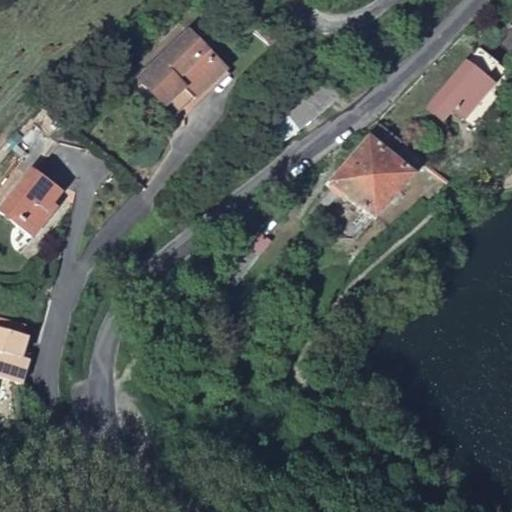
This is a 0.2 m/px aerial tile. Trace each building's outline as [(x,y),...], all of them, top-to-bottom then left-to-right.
[(183,132),(231,85),(185,36),(136,83),(183,132)] [(465,123),(507,73),(480,50),(431,109),(442,121),(452,111),(465,123)] [(316,75),(253,116),(279,146),(345,100),(316,75)] [(427,164),(382,126),(368,143),(413,180),(427,164)] [(0,214),(0,218),(35,247),(54,220),(49,215),(63,198),(33,174),(57,145),(37,127),(17,150),(27,160),(17,171),(26,181),(0,214)] [(413,180),(368,143),(332,187),(377,223),(413,180)] [(222,276),(239,289),(259,262),(243,248),(222,276)] [(0,388),(20,397),(31,367),(21,364),(27,349),(0,337),(0,388)] [(87,478),(69,477),(69,491),(87,491),(87,478)]
